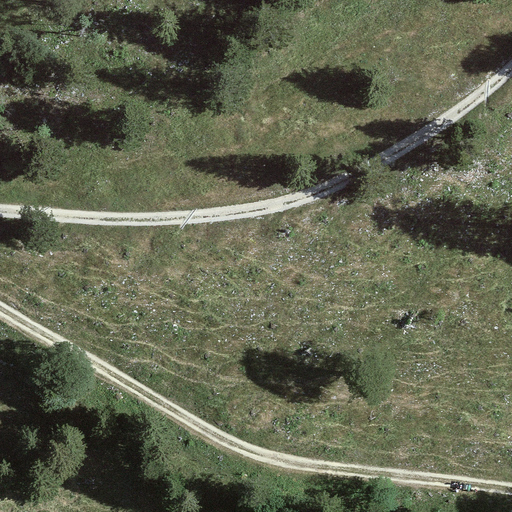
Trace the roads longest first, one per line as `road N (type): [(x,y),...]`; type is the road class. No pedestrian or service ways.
road 1 (track): [(0,211),(150,219),(292,201),(405,148),(511,65)]
road 2 (track): [(0,308),(213,435),(281,460),(511,489)]
